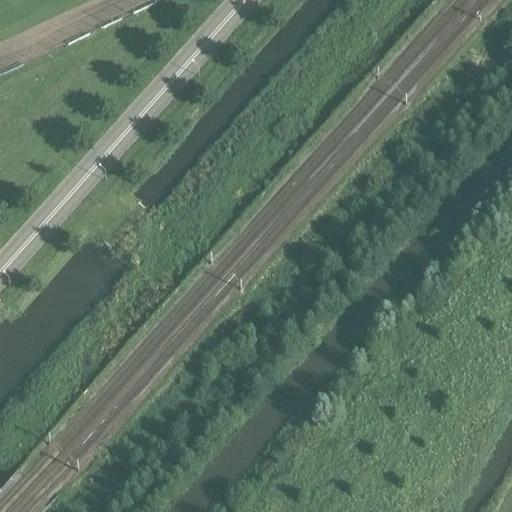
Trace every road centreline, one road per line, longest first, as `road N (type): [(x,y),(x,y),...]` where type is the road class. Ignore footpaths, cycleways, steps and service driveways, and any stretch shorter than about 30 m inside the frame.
road 1 (secondary): [(244,0),(0,273)]
road 2 (track): [(152,247),(367,0)]
road 3 (track): [(293,273),(511,31)]
road 4 (track): [(46,390),(156,259),(144,236),(81,181)]
